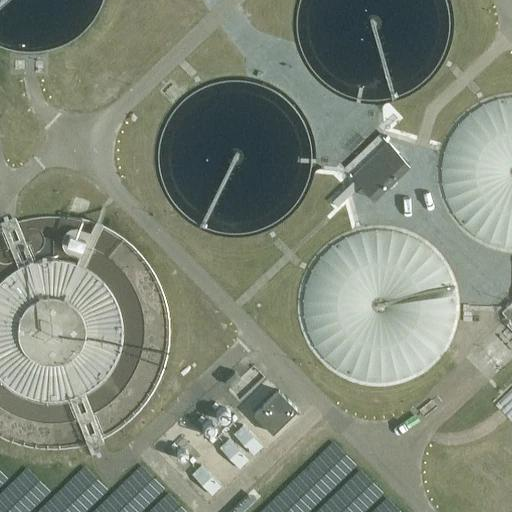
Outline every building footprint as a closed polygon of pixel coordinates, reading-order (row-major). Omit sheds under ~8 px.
[(454,219),(457,224),(459,226),(463,230),(467,234),(472,237),(477,240),(479,242),(484,245),(490,247),(495,249),(498,250),(503,251),(509,252),(511,252),(511,90),(506,91),(500,92),(495,94),(492,94),(489,95),(484,98),(479,100),(474,103),(472,105),(467,109),(463,112),(461,114),(457,119),(455,121),(452,125),(450,128),(448,133),(445,138),(443,143),(442,146),(441,149),(440,154),(439,157),(438,163),(438,168),(438,174),(438,180),(439,183),(439,185),(440,191),(441,194),(443,199),(445,204),(448,210),(449,212),(452,217),(454,219)] [(359,186),(372,200),(408,165),(387,143),(351,178),(354,180),(330,203),(335,209),(359,186)] [(60,216),(54,216),(47,216),(40,217),(37,217),(27,219),(20,221),(14,223),(7,225),(1,228),(0,228),(0,433),(1,434),(7,437),(13,439),(20,441),(26,443),(33,444),(40,445),(46,446),(50,446),(57,446),(63,445),(70,444),(77,443),(83,441),(87,440),(93,438),(99,435),(105,432),(111,429),(117,425),(125,419),(130,415),(135,410),(140,405),(142,402),(146,397),(150,391),(153,385),(156,379),(159,373),(161,366),(163,360),(164,356),(165,350),(166,343),(166,336),(167,333),(167,329),(166,323),(166,316),(165,309),(163,303),(161,296),(159,290),(158,286),(155,280),(152,274),(148,268),(146,265),(142,260),(138,255),(133,250),(128,245),(123,241),(117,237),(112,233),(106,230),(100,227),(94,224),(87,222),(84,221),(77,219),(71,218),(67,217),(60,216)] [(313,357),(317,362),(318,364),(322,368),(327,372),(331,376),(334,378),(339,381),(344,383),(349,386),(357,389),(363,390),(366,391),(371,391),(377,392),(383,392),(389,391),(391,391),(397,390),(403,389),(408,387),(414,385),(416,384),(421,381),(424,379),(429,376),(433,373),(438,369),(442,365),(446,360),(447,358),(451,353),(453,348),(455,346),(457,340),(459,335),(461,330),(462,327),(463,321),(463,315),(463,312),(464,307),(463,304),(463,298),(462,292),(461,287),(459,281),(458,278),(455,273),(453,268),(451,265),(450,263),(446,258),(445,256),(441,252),(439,250),(435,246),(430,242),(428,240),(423,237),(418,234),(412,232),(410,231),(404,229),(401,228),(396,227),(393,226),(387,226),(381,226),(378,226),(372,226),(367,227),(364,227),(358,229),(353,230),(347,232),(344,234),(339,236),(337,238),(332,241),(327,245),(323,248),(321,251),(319,253),(315,257),(313,259),(310,264),(307,269),(305,274),(303,277),(301,283),(301,285),(299,291),(299,294),(298,300),(297,305),(297,311),(297,314),(298,320),(298,323),(300,328),(300,331),(302,337),(303,340),(306,345),(308,350),(311,355),(313,357)] [(511,366),(501,354),(487,366),(497,378),(511,366)] [(225,381),(231,387),(240,378),(234,372),(225,381)] [(278,390),(253,414),(272,433),(297,409),(278,390)]
